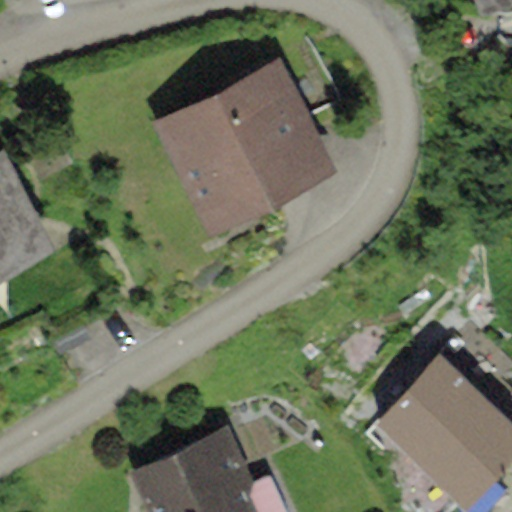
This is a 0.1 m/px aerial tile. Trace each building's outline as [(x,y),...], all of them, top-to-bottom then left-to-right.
[(309,35),(274,53),(308,116),(342,98),(309,35)] [(308,116),(274,53),(152,118),(208,223),(330,158),(308,116)] [(31,149),(40,172),(67,162),(58,139),(31,149)] [(0,262),(49,237),(3,149),(0,150),(0,262)] [(511,393),(446,342),(379,413),(472,494),(511,445),(511,393)] [(227,417),(124,463),(146,511),(259,511),(252,494),(253,475),(227,417)]
